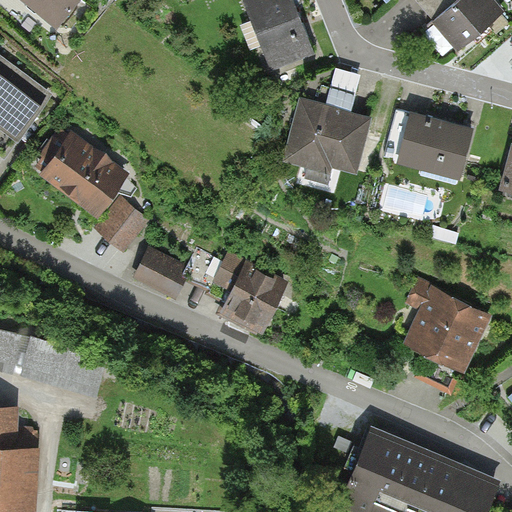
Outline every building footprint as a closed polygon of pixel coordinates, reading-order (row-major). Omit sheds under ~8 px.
[(86,0),(12,0),(56,37),(86,0)] [(311,58),(289,0),(238,0),(267,74),(311,58)] [(502,15),(490,0),(460,0),(430,25),(454,54),(502,15)] [(42,101),(0,70),(0,132),(13,141),(42,101)] [(279,160),(353,180),(370,119),(351,114),(361,78),(332,71),(322,108),(295,101),(279,160)] [(470,130),(406,113),(391,168),(455,185),(470,130)] [(128,178),(70,132),(37,175),(95,220),(128,178)] [(511,145),(508,144),(493,199),(511,204),(511,145)] [(123,200),(98,230),(126,253),(151,223),(123,200)] [(191,270),(149,250),(134,280),(176,301),(191,270)] [(287,285),(244,263),(218,313),(261,335),(287,285)] [(463,378),(492,320),(417,282),(404,306),(417,313),(400,346),(463,378)] [(17,338),(0,334),(0,365),(10,368),(17,338)] [(105,364),(34,344),(26,373),(97,393),(105,364)] [(0,511),(25,511),(31,430),(14,429),(15,408),(0,406),(0,511)] [(442,511),(459,473),(371,435),(343,500),(372,511),(406,511),(409,505),(426,511),(442,511)]
